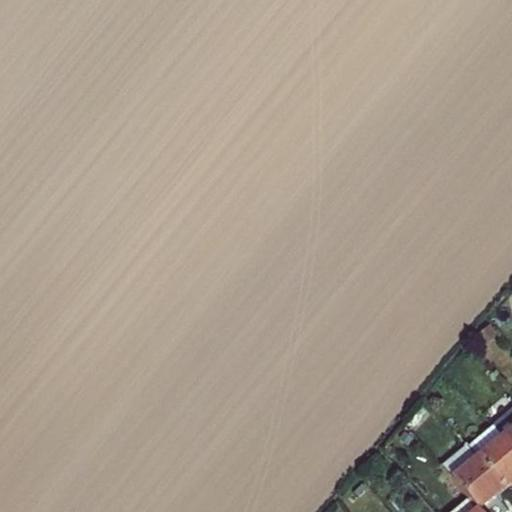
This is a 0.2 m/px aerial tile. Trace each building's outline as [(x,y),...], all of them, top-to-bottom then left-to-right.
[(502,420),(508,415),(504,410),(498,415),(502,420)] [(511,411),(508,415),(502,420),(492,428),(511,451),(511,411)] [(467,449),(503,492),(511,484),(511,451),(492,428),(467,449)] [(441,471),(468,502),(475,511),(478,511),(503,492),(467,449),(441,471)] [(475,511),(468,502),(455,511),(475,511)]
